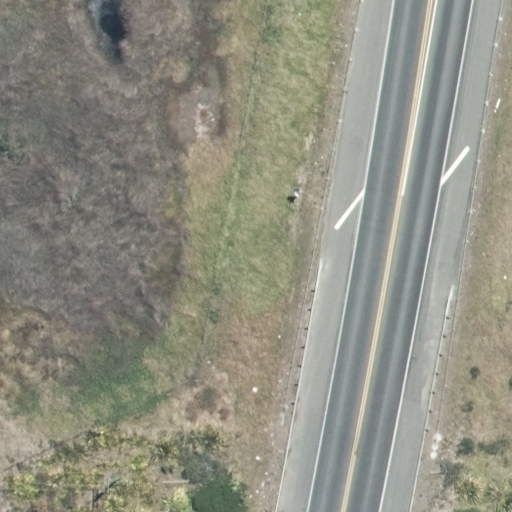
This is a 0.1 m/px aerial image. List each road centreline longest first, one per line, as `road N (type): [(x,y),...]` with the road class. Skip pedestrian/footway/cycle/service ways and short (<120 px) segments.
road 1 (trunk): [(306,511),(398,0)]
road 2 (trunk): [(452,0),(361,511)]
